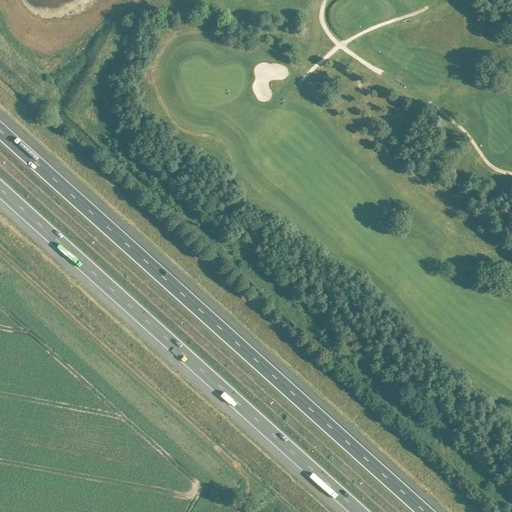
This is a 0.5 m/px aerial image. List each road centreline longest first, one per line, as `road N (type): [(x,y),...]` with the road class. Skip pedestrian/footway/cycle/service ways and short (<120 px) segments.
road 1 (motorway): [(426,511),(0,131)]
road 2 (motorway): [(0,189),(361,511)]
road 3 (track): [(239,511),(252,480),(0,253)]
